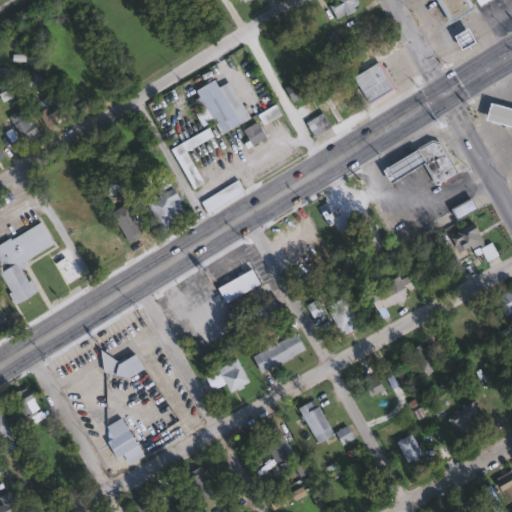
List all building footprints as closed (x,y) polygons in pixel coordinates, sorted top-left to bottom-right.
[(330,0),(355,0),(347,18),(327,9),(330,0)] [(447,21),(434,0),(467,0),(471,6),(447,21)] [(390,89),(365,104),(347,76),(373,61),(390,89)] [(281,85),(306,72),(314,89),(290,101),(281,85)] [(227,80),(246,118),(215,133),(206,115),(197,119),(194,112),(202,108),(192,88),(211,79),(215,86),(227,80)] [(43,126),(31,104),(48,95),(60,117),(43,126)] [(255,113),(272,103),(278,113),(261,123),(255,113)] [(511,125),(482,120),(486,103),(511,108),(511,125)] [(303,121),(320,112),(328,126),(311,135),(303,121)] [(18,141),(11,124),(28,116),(35,133),(18,141)] [(240,129),(252,121),(262,135),(250,143),(240,129)] [(210,136),(183,150),(200,182),(189,188),(168,147),(205,127),(210,136)] [(421,163),(390,179),(383,165),(435,137),(454,173),(433,184),(421,163)] [(241,189),(205,212),(198,201),(233,178),(241,189)] [(144,200),(169,188),(183,218),(158,230),(144,200)] [(473,208),(454,218),(448,207),(467,197),(473,208)] [(108,211),(125,202),(142,233),(125,242),(108,211)] [(0,279),(0,240),(38,220),(51,244),(17,263),(32,292),(12,302),(0,279)] [(456,252),(447,234),(471,223),(480,240),(456,252)] [(257,285),(222,302),(214,286),(249,268),(257,285)] [(406,294),(375,311),(365,293),(397,276),(406,294)] [(511,313),(503,318),(493,298),(511,287),(511,313)] [(323,308),(339,297),(357,323),(341,334),(323,308)] [(257,325),(248,309),(268,298),(277,314),(257,325)] [(249,355),(292,331),(301,349),(258,372),(249,355)] [(435,366),(422,372),(414,356),(427,350),(435,366)] [(99,359),(134,353),(137,372),(103,378),(99,359)] [(245,383),(226,391),(223,383),(207,390),(201,373),(235,359),(245,383)] [(380,387),(369,395),(360,382),(372,374),(380,387)] [(40,417),(26,424),(9,392),(23,385),(40,417)] [(296,406),(313,398),(329,434),(312,442),(296,406)] [(445,415),(471,402),(482,423),(456,436),(445,415)] [(0,414),(9,429),(0,434),(0,414)] [(110,438),(103,425),(117,417),(133,446),(112,457),(103,441),(110,438)] [(341,444),(332,433),(342,425),(351,436),(341,444)] [(283,443),(256,458),(259,463),(249,469),(242,456),(254,449),(249,440),(274,426),(283,443)] [(210,494),(193,502),(180,473),(198,465),(210,494)] [(466,511),(460,499),(487,485),(500,511),(466,511)] [(0,511),(0,492),(5,490),(16,511),(0,511)] [(136,511),(132,501),(150,494),(156,511),(136,511)] [(457,511),(436,511),(452,503),(457,511)]
